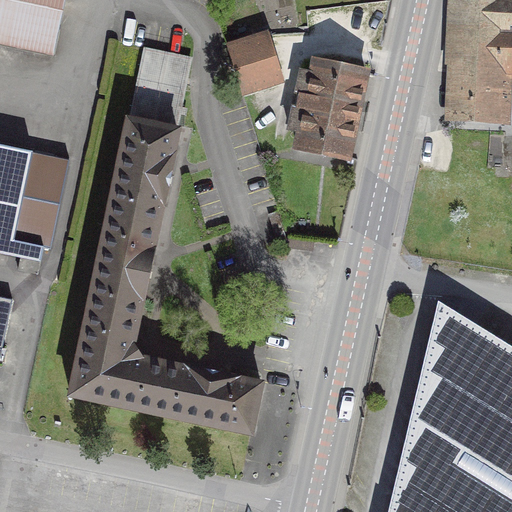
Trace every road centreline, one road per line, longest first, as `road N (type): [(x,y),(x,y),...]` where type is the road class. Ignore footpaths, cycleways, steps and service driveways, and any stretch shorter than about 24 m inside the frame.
road 1 (residential): [(177,0),(194,4),(211,30),(258,247),(289,282),(357,294)]
road 2 (residential): [(0,441),(299,511)]
road 3 (primary): [(422,0),(357,294)]
road 4 (primary): [(357,294),(311,511)]
